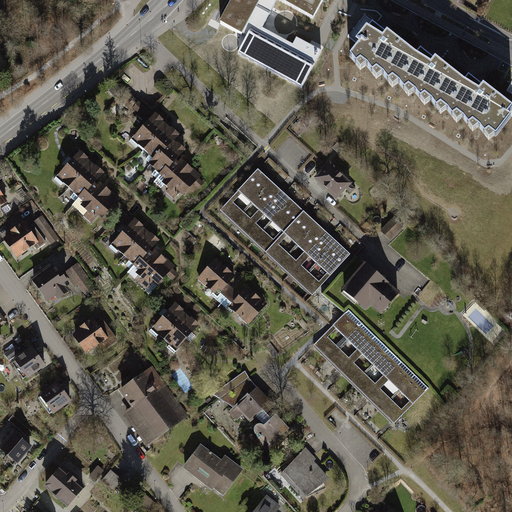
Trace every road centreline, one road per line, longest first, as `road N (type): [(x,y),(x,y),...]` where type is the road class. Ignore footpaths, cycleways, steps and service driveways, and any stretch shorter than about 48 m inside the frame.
road 1 (residential): [(140,28),(367,241)]
road 2 (secondary): [(140,28),(0,137)]
road 3 (residential): [(277,375),(353,469),(357,491),(344,511)]
road 4 (residential): [(94,396),(0,265)]
road 5 (residential): [(1,506),(94,396)]
road 6 (residential): [(178,511),(94,396)]
